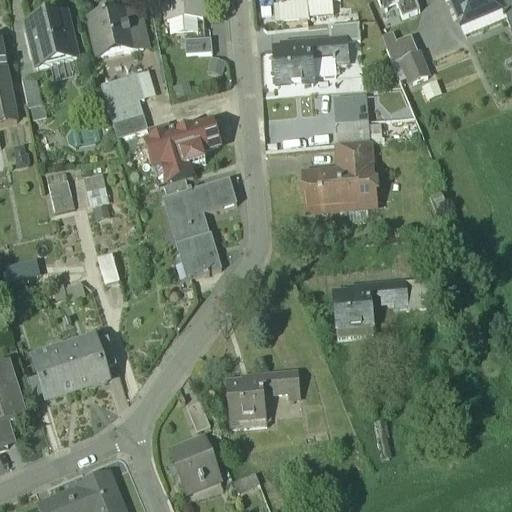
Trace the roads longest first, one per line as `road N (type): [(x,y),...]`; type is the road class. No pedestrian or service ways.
road 1 (residential): [(238,0),(255,238),(246,271),(131,433)]
road 2 (residential): [(131,433),(96,458),(0,496)]
